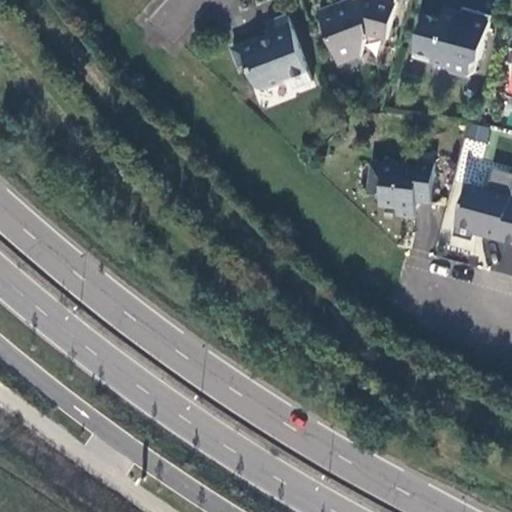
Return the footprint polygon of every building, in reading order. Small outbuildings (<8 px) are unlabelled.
[(347,0),(319,11),(326,27),(335,29),(331,42),(340,65),(362,56),(368,34),(388,39),(398,0),(347,0)] [(426,15),(416,52),(434,57),(433,62),(449,66),(452,72),(470,77),(475,58),(481,60),(493,15),(464,8),(463,13),(446,8),(443,20),(426,15)] [(314,81),(289,16),(268,24),(273,38),(267,40),(260,38),(233,48),(240,68),(250,64),(258,87),(265,89),(287,81),(294,84),(296,88),(314,81)] [(464,153),(483,155),(487,126),(467,124),(464,153)] [(437,164),(421,162),(420,167),(374,162),(371,186),(384,188),(382,206),(399,208),(398,215),(416,217),(418,202),(432,203),(437,164)] [(511,194),(469,183),(458,224),(485,231),(484,235),(511,242),(511,194)]
